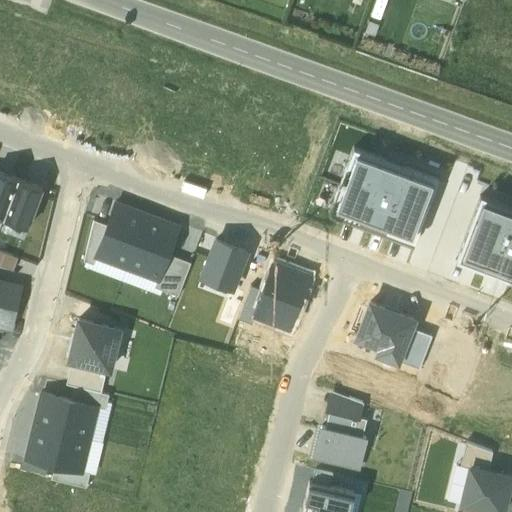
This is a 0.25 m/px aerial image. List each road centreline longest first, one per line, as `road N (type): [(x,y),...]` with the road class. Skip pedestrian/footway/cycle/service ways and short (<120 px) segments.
road 1 (tertiary): [(96,0),(511,149)]
road 2 (residential): [(349,262),(83,159)]
road 3 (residential): [(0,410),(41,328),(83,159)]
road 4 (residential): [(349,262),(296,380),(264,511)]
road 5 (residential): [(511,323),(349,262)]
